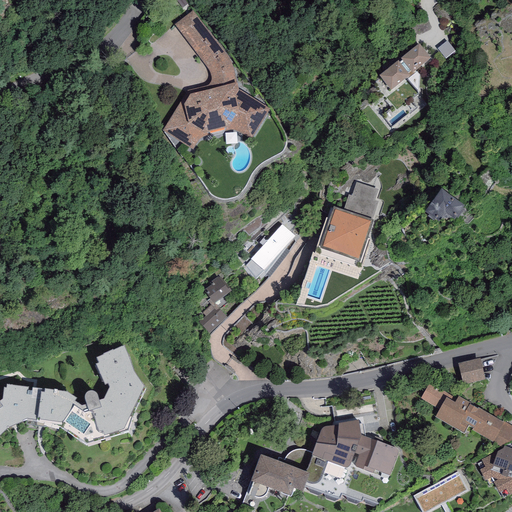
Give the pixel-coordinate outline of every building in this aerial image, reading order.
[(210,87),(187,93),(163,134),(193,151),(198,143),(201,140),(205,138),(209,137),(209,136),(224,132),(224,133),(229,132),(233,132),(238,133),(251,141),(270,112),(239,93),(238,93),(232,69),(230,62),(225,56),(193,12),(174,26),(198,57),(208,71),(211,77),(211,83),(210,87)] [(431,61),(419,47),(379,80),(391,94),(406,81),(408,82),(416,75),(415,74),(431,61)] [(377,192),(356,185),(352,198),(348,197),(343,213),(332,210),(319,252),(360,266),(373,223),(372,223),(378,203),(374,201),(377,192)] [(465,209),(441,192),(424,217),(438,227),(445,217),(454,224),(465,209)] [(295,240),(281,228),(251,262),(264,275),(295,240)] [(211,289),(203,294),(211,306),(213,309),(215,307),(231,297),(227,291),(225,292),(217,280),(209,286),(211,289)] [(213,309),(211,306),(202,314),(206,318),(198,325),(208,337),(227,320),(215,307),(213,309)] [(0,432),(7,426),(7,425),(8,424),(9,425),(23,419),(23,418),(27,417),(36,419),(59,424),(87,443),(128,428),(145,387),(144,384),(134,371),(124,344),(96,356),(99,361),(96,362),(105,382),(108,381),(110,385),(103,397),(99,398),(98,392),(95,389),(92,388),(89,389),(86,391),(85,393),(85,396),(87,403),(82,404),(74,399),(76,396),(67,390),(45,386),(44,390),(40,390),(40,387),(7,383),(7,386),(4,386),(3,397),(2,398),(0,399),(0,432)] [(483,364),(460,369),(464,389),(488,384),(483,364)] [(445,391),(429,383),(421,398),(436,406),(445,391)] [(470,402),(458,395),(454,401),(446,397),(435,416),(456,427),(455,428),(464,432),(468,424),(473,427),(472,429),(503,446),(504,445),(511,448),(511,425),(503,420),(502,421),(479,407),(477,408),(469,403),(470,402)] [(358,420),(338,423),(338,425),(327,426),(324,426),(322,427),(320,429),(312,453),(306,472),(277,460),(260,455),(251,481),(291,495),(293,488),(303,491),(306,483),(309,484),(313,484),(316,483),(320,481),(322,477),(327,462),(343,467),(346,468),(348,467),(349,466),(351,463),(355,454),(359,455),(355,465),(356,466),(373,473),(374,470),(390,476),(398,452),(398,450),(396,448),(365,437),(363,424),(360,424),(358,420)] [(511,448),(504,445),(503,446),(503,448),(497,450),(497,452),(481,459),(482,461),(477,464),(489,486),(494,483),(503,498),(511,492),(511,448)] [(278,457),(277,460),(306,472),(312,453),(306,450),(303,449),(299,450),(295,450),(291,452),(288,454),(286,457),(285,460),(278,457)] [(458,471),(413,495),(421,511),(426,511),(468,489),(458,471)]
